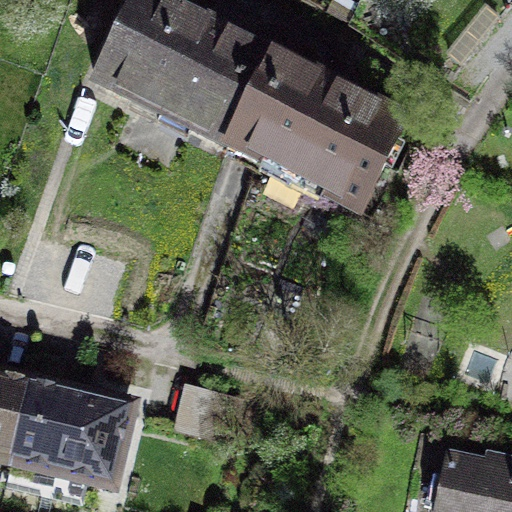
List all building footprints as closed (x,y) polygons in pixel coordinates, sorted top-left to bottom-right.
[(134,0),(92,86),(227,153),(277,51),(212,19),(173,0),(134,0)] [(350,87),(277,51),(227,153),(365,220),(415,119),(350,87)] [(1,511),(44,511),(50,483),(123,498),(143,407),(105,399),(38,385),(0,376),(0,471),(10,474),(1,511)] [(188,389),(177,435),(228,448),(240,402),(188,389)] [(511,511),(511,474),(450,462),(439,511),(511,511)]
